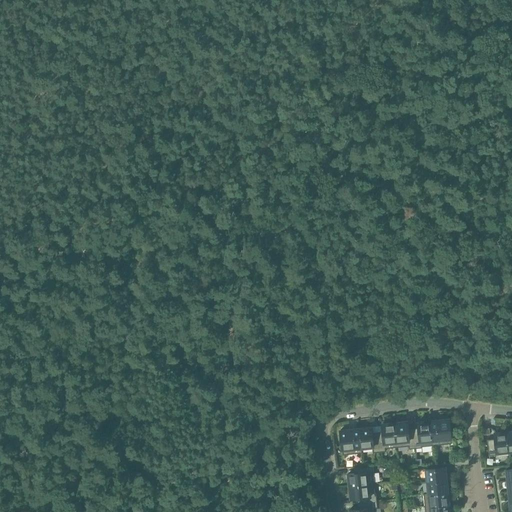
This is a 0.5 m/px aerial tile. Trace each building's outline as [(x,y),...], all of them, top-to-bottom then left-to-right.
[(433,445),(452,444),(449,419),(431,421),(433,445)] [(408,429),(407,421),(395,422),(397,447),(409,446),(409,449),(415,448),(414,428),(408,429)] [(431,421),(418,422),(419,428),(414,428),(415,448),(422,448),(422,447),(433,445),(431,421)] [(395,422),(382,424),(383,432),(378,432),(380,452),(386,451),(386,448),(397,447),(395,422)] [(372,433),(371,427),(359,428),(362,453),(362,448),(373,447),(373,453),(380,452),(378,432),(372,433)] [(343,455),(362,453),(359,428),(341,430),(343,455)] [(498,455),(498,453),(509,451),(507,432),(495,433),(496,439),(488,440),(489,456),(498,455)] [(348,468),(350,486),(374,483),(372,465),(348,468)] [(446,467),(426,469),(427,482),(447,480),(446,467)] [(424,493),(424,494),(448,492),(447,480),(427,482),(429,493),(424,493)] [(351,498),(357,498),(357,503),(377,501),(377,495),(376,495),(374,483),(350,486),(351,498)] [(425,506),(450,503),(450,496),(449,496),(448,492),(429,494),(424,494),(425,506)] [(358,509),(350,509),(350,511),(375,511),(375,508),(378,507),(377,501),(357,503),(358,509)]
